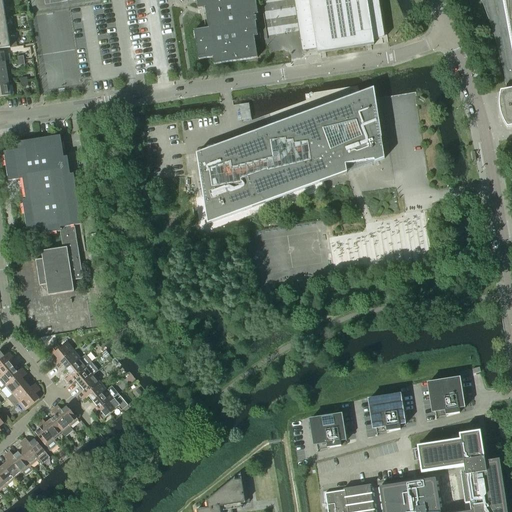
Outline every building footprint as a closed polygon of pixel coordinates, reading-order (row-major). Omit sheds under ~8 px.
[(0,0),(0,49),(10,48),(2,0),(0,0)] [(255,22),(256,21),(256,16),(254,17),(254,15),(258,14),(255,0),(196,0),(198,9),(205,8),(208,28),(194,31),(198,60),(213,58),(214,65),(257,58),(254,37),(258,36),(255,22)] [(293,0),(302,52),(316,49),(317,54),(374,45),(373,40),(382,39),(375,0),(293,0)] [(511,0),(480,0),(486,13),(495,42),(499,54),(502,66),(507,91),(500,93),(499,96),(499,101),(499,105),(499,107),(499,110),(501,115),(503,121),(507,129),(511,127),(511,0)] [(7,74),(0,75),(0,86),(8,85),(7,74)] [(8,85),(0,86),(0,97),(10,96),(10,95),(14,95),(12,85),(9,86),(8,85)] [(273,126),(196,154),(203,193),(203,197),(207,224),(324,182),(347,173),(345,165),(374,160),(375,163),(384,159),(375,99),(373,89),(360,94),(273,126)] [(42,235),(60,232),(63,249),(41,252),(42,259),(35,261),(39,286),(46,285),(48,296),(74,292),(72,281),(83,279),(74,226),(82,225),(74,174),(70,175),(69,169),(70,168),(70,164),(68,164),(67,157),(64,158),(60,136),(17,143),(18,150),(4,152),(8,182),(22,180),(26,200),(22,201),(27,230),(41,228),(42,235)] [(53,364),(55,367),(74,351),(67,343),(60,349),(57,344),(47,352),(51,357),(54,355),(58,360),(53,364)] [(0,365),(12,356),(9,353),(4,357),(0,351),(0,365)] [(63,366),(67,370),(81,359),(74,351),(55,367),(58,370),(63,366)] [(66,379),(68,382),(92,363),(85,355),(81,359),(67,370),(71,375),(66,379)] [(0,365),(0,378),(13,368),(9,363),(14,359),(12,356),(0,365)] [(76,381),(80,386),(93,375),(98,371),(92,363),(68,382),(71,386),(76,381)] [(0,389),(1,391),(6,387),(24,372),(22,369),(17,373),(13,368),(0,378),(0,389)] [(6,387),(12,395),(26,384),(22,379),(27,375),(24,372),(6,387)] [(79,395),(81,398),(100,383),(93,375),(80,386),(84,391),(79,395)] [(430,381),(436,420),(437,420),(435,413),(446,411),(446,415),(445,415),(445,416),(459,413),(458,413),(458,409),(464,408),(465,408),(460,377),(459,378),(431,383),(430,381)] [(89,397),(93,402),(106,391),(100,383),(81,398),(84,401),(89,397)] [(14,407),(19,403),(37,387),(35,384),(30,388),(26,384),(12,395),(8,399),(14,407)] [(37,387),(19,403),(26,411),(39,400),(35,395),(40,390),(37,387)] [(92,411),(94,414),(118,395),(111,387),(106,391),(93,402),(97,407),(92,411)] [(377,436),(376,429),(386,427),(387,431),(386,432),(400,430),(400,429),(399,429),(398,425),(405,424),(405,425),(400,394),(400,395),(371,399),(371,397),(370,397),(377,436)] [(118,395),(94,414),(101,422),(119,407),(121,410),(127,406),(118,395)] [(58,406),(54,408),(70,427),(78,420),(67,407),(62,411),(58,406)] [(55,416),(51,420),(62,434),(65,438),(73,431),(70,427),(54,408),(51,411),(55,416)] [(312,417),(317,452),(318,452),(317,445),(327,444),(328,448),(327,448),(327,449),(341,446),(340,446),(339,442),(345,441),(346,441),(342,414),(341,414),(313,419),(312,417)] [(42,419),(39,422),(54,440),(62,434),(51,420),(46,424),(42,419)] [(40,429),(35,433),(46,447),(50,451),(58,445),(56,442),(54,440),(39,422),(36,424),(40,429)] [(328,511),(506,511),(499,460),(484,462),(479,432),(459,435),(460,440),(417,447),(421,473),(464,466),(466,475),(461,476),(466,504),(470,503),(471,511),(440,511),(436,479),(379,487),(382,511),(374,511),(370,485),(343,489),(343,491),(325,494),(328,511)] [(26,439),(23,442),(38,460),(39,462),(42,465),(50,458),(46,453),(35,440),(30,444),(26,439)] [(23,449),(19,453),(30,467),(38,460),(23,442),(19,444),(23,449)] [(10,452),(7,455),(22,473),(25,477),(33,471),(30,467),(19,453),(14,457),(10,452)] [(8,462),(3,466),(14,480),(22,473),(7,455),(4,457),(8,462)] [(0,478),(6,486),(14,480),(3,466),(0,468),(0,478)] [(244,471),(205,502),(205,503),(207,503),(208,508),(196,510),(196,511),(231,511),(231,510),(241,509),(241,504),(249,503),(244,470),(244,471)]
